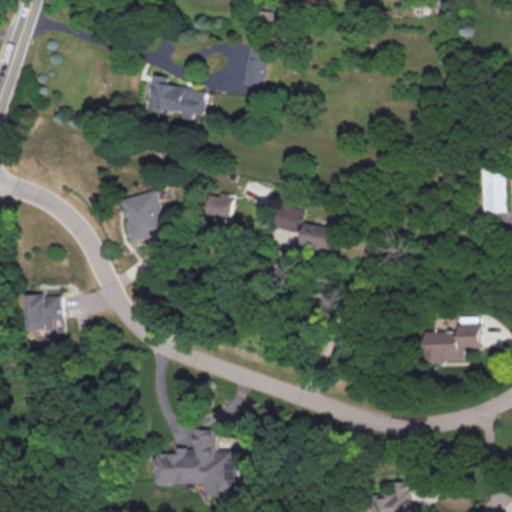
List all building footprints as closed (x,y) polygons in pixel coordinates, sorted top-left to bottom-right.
[(244,81),(264,86),(273,47),(253,42),(244,81)] [(152,105),(186,111),(185,116),(195,117),(196,112),(206,113),(210,89),(171,83),(173,74),(157,72),(152,105)] [(507,164),(485,165),(486,210),(509,210),(507,164)] [(136,239),(171,230),(161,188),(125,197),(131,219),(136,239)] [(223,194),(212,193),(210,213),(234,215),(236,195),(223,194)] [(278,225),(299,230),(305,207),(284,202),(278,225)] [(339,227),(308,220),(303,241),(334,248),(339,227)] [(33,328),(58,327),(58,317),(66,317),(65,292),(31,294),(33,328)] [(480,346),(480,321),(456,322),(456,329),(425,329),(425,359),(465,359),(465,346),(480,346)] [(220,427),(198,427),(198,446),(181,446),(181,451),(159,452),(159,482),(209,482),(209,494),(226,494),(226,483),(231,483),(231,453),(220,453),(220,427)] [(371,511),(413,511),(413,479),(394,480),(395,495),(381,496),(381,499),(371,499),(371,511)]
